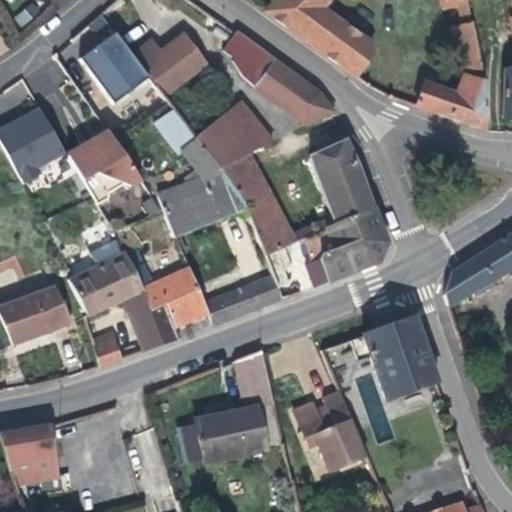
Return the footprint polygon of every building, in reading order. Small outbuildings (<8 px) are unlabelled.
[(249,0),(246,2),(353,77),(369,56),(369,46),(319,8),(327,0),(249,0)] [(455,7),(459,26),(470,24),(465,0),(442,0),(438,1),(441,10),(455,7)] [(497,117),(511,117),(511,0),(510,0),(511,9),(511,15),(506,17),(510,39),(511,39),(511,71),(500,71),(497,117)] [(421,83),(413,107),(484,131),(481,80),(470,24),(459,26),(450,28),(461,75),(455,93),(421,83)] [(73,62),(107,106),(143,80),(136,70),(110,33),(73,62)] [(314,94),(233,36),(222,52),(231,60),(229,63),(240,80),(301,125),(328,113),(314,94)] [(177,39),(136,70),(143,80),(148,86),(158,99),(200,69),(177,39)] [(148,86),(143,80),(107,106),(112,112),(148,86)] [(242,154),(267,142),(238,103),(187,138),(189,140),(213,168),(242,154)] [(60,155),(35,112),(0,132),(0,151),(20,188),(36,178),(32,172),(60,155)] [(62,159),(91,208),(102,202),(103,196),(119,187),(124,189),(135,182),(102,135),(93,141),(93,146),(83,152),(77,150),(62,159)] [(80,148),(77,150),(83,152),(93,146),(93,141),(89,144),(84,136),(76,141),(80,148)] [(154,199),(171,237),(239,205),(213,168),(189,140),(175,152),(191,171),(198,180),(181,187),(154,199)] [(350,159),(342,142),(306,160),(329,219),(333,228),(370,212),(350,159)] [(286,237),(242,154),(213,168),(239,205),(260,258),(291,245),(286,237)] [(198,180),(191,171),(178,181),(181,187),(198,180)] [(382,245),(370,212),(333,228),(322,232),(330,251),(316,257),(317,260),(303,266),(293,244),(291,245),(260,258),(267,278),(276,302),(284,299),(280,288),(285,286),(280,273),(285,271),(290,280),(303,275),(309,290),(374,265),(382,245)] [(333,228),(329,219),(286,237),(291,245),(293,244),(322,232),(333,228)] [(511,267),(511,231),(445,273),(437,298),(441,310),(511,267)] [(84,252),(92,267),(115,257),(108,241),(84,252)] [(162,306),(172,329),(206,316),(200,304),(186,272),(149,286),(130,253),(120,258),(147,312),(162,306)] [(92,267),(64,280),(82,320),(119,304),(141,352),(177,339),(172,329),(162,306),(147,312),(120,258),(119,255),(115,257),(92,267)] [(10,258),(0,261),(0,270),(8,267),(14,281),(20,279),(10,258)] [(252,311),(276,302),(267,278),(242,288),(252,311)] [(0,305),(0,328),(8,348),(67,326),(49,287),(0,305)] [(206,316),(211,327),(252,311),(242,288),(200,304),(206,316)] [(380,403),(431,386),(408,319),(344,343),(352,364),(365,360),(380,403)] [(87,344),(94,368),(118,360),(110,336),(87,344)] [(279,442),(257,351),(228,362),(240,409),(190,421),(191,425),(200,460),(201,464),(262,450),(262,445),(279,442)] [(324,474),(360,459),(333,397),(318,403),(321,410),(312,415),(308,406),(290,414),(304,450),(313,447),(324,474)] [(200,460),(191,425),(172,429),(181,466),(200,460)] [(0,434),(0,473),(7,504),(15,502),(13,489),(55,479),(44,426),(0,434)] [(272,500),(291,496),(285,471),(266,475),(272,500)]
